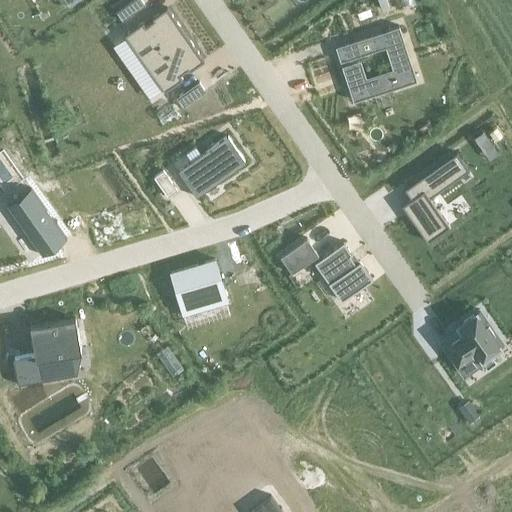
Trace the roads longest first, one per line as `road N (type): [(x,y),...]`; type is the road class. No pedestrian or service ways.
road 1 (residential): [(331,178),(221,227),(0,297)]
road 2 (residential): [(205,0),(331,178)]
road 3 (residential): [(331,178),(416,300)]
